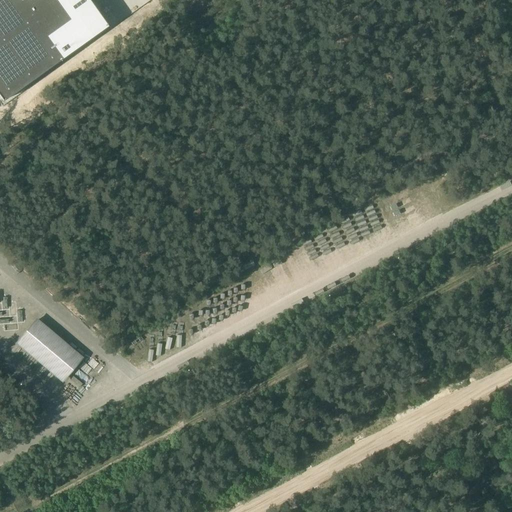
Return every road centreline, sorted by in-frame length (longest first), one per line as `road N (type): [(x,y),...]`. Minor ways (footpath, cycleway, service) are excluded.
road 1 (track): [(251,511),(511,374)]
road 2 (unknown): [(0,269),(130,388)]
